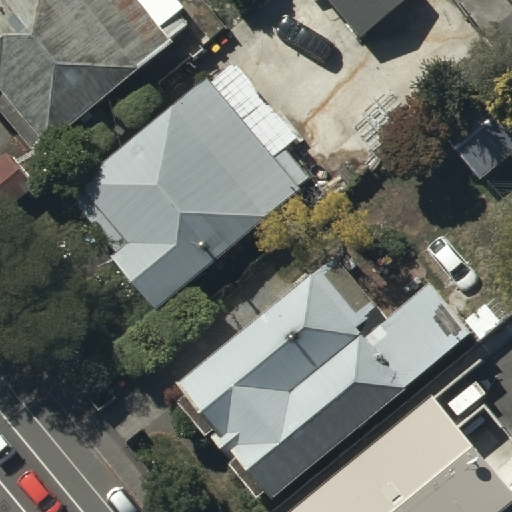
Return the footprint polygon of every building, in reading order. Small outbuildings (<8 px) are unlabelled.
[(0,0),(0,98),(24,128),(35,119),(39,123),(165,21),(160,15),(177,0),(176,0),(0,0)] [(339,0),(353,17),(373,0),(339,0)] [(148,281),(292,160),(289,157),(300,147),(275,118),(264,127),(199,49),(71,156),(76,163),(66,172),(110,224),(104,229),(148,281)] [(435,127),(482,184),(511,159),(511,89),(499,74),(435,127)] [(0,198),(34,171),(8,139),(0,145),(0,198)] [(260,467),(266,474),(401,361),(399,359),(464,305),(423,256),(380,291),(335,236),(319,249),(313,242),(174,357),(182,368),(174,375),(200,405),(206,400),(211,407),(206,411),(223,432),(219,435),(252,474),(260,467)] [(427,368),(270,497),(282,511),(461,511),(511,471),(427,368)]
